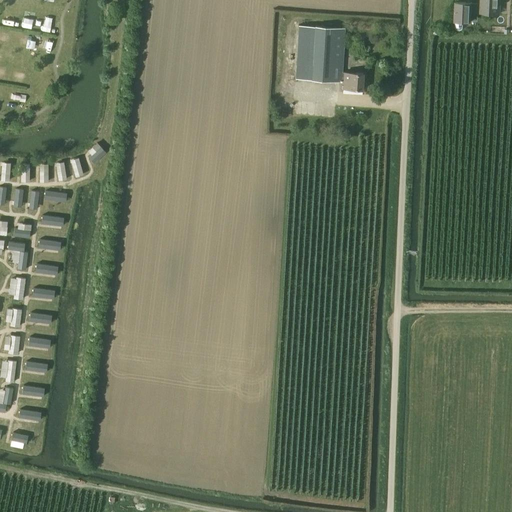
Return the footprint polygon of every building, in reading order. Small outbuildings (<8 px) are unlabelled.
[(456,1),(455,20),(455,27),(455,28),(456,29),(457,30),(458,30),(459,30),(460,30),(461,29),(462,29),(462,28),(463,28),(463,21),(471,21),(471,19),(473,19),(474,12),(479,12),(479,14),(490,14),(490,0),(479,0),(480,3),(472,3),(472,2),(456,1)] [(23,17),(22,27),(34,28),(36,13),(27,12),(26,17),(23,17)] [(343,82),(345,28),(315,25),(315,26),(298,25),(295,78),(312,79),(311,80),(343,82)] [(39,44),(38,54),(49,55),(50,45),(39,44)] [(28,72),(17,71),(16,83),(27,84),(28,72)] [(363,73),(344,72),(343,88),(362,89),(363,73)] [(9,103),(19,103),(19,91),(10,91),(9,103)] [(94,163),(106,152),(100,146),(88,157),(94,163)] [(84,174),(79,156),(71,159),(76,176),(84,174)] [(11,162),(2,161),(1,180),(10,180),(11,162)] [(67,178),(64,161),(56,162),(59,180),(67,178)] [(30,181),(30,163),(21,163),(21,181),(30,181)] [(48,181),(49,163),(40,163),(40,181),(48,181)] [(21,206),(23,188),(15,187),(13,206),(21,206)] [(37,209),(39,190),(31,189),(29,208),(37,209)] [(67,193),(46,190),(45,199),(66,201),(67,193)] [(64,217),(42,214),(41,223),(63,226),(64,217)] [(30,230),(14,228),(13,235),(29,237),(30,230)] [(61,241),(39,238),(38,247),(60,249),(61,241)] [(28,251),(24,250),(25,243),(9,241),(8,249),(19,250),(17,268),(26,268),(28,251)] [(58,265),(37,263),(36,271),(57,274),(58,265)] [(23,299),(26,278),(17,277),(14,298),(23,299)] [(55,290),(34,287),(32,296),(54,298),(55,290)] [(20,326),(22,309),(12,308),(11,325),(20,326)] [(52,314),(30,311),(29,320),(51,323),(52,314)] [(18,353),(20,335),(11,334),(9,352),(18,353)] [(51,339),(29,336),(28,345),(50,347),(51,339)] [(14,382),(17,360),(8,359),(6,381),(14,382)] [(48,363),(26,360),(25,369),(47,372),(48,363)] [(45,387),(23,384),(22,393),(44,396),(45,387)] [(6,387),(3,403),(0,402),(0,410),(6,411),(7,403),(11,404),(13,388),(6,387)] [(42,411),(20,408),(19,417),(40,420),(42,411)] [(18,447),(23,425),(14,423),(9,445),(18,447)]
